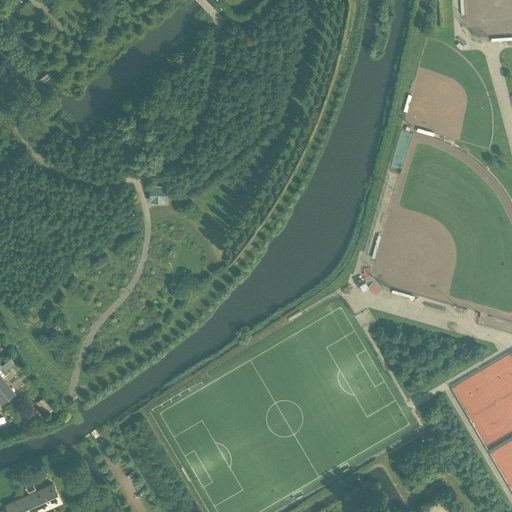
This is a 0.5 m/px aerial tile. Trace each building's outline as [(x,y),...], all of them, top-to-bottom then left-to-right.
[(165,186),(150,187),(151,201),(165,201),(165,186)] [(381,236),(378,235),(371,257),(374,258),(381,236)] [(360,284),(363,290),(368,286),(365,281),(360,284)] [(391,292),(413,299),(414,296),(392,289),(391,292)] [(0,364),(0,374),(2,377),(7,373),(6,372),(15,365),(11,359),(2,366),(0,364)] [(0,402),(1,404),(15,393),(2,377),(0,374),(0,402)] [(38,402),(42,408),(46,413),(55,407),(46,396),(38,402)] [(6,505),(9,511),(39,511),(61,502),(53,484),(36,491),(32,482),(25,485),(29,494),(6,505)] [(375,493),(366,500),(369,504),(378,497),(375,493)]
